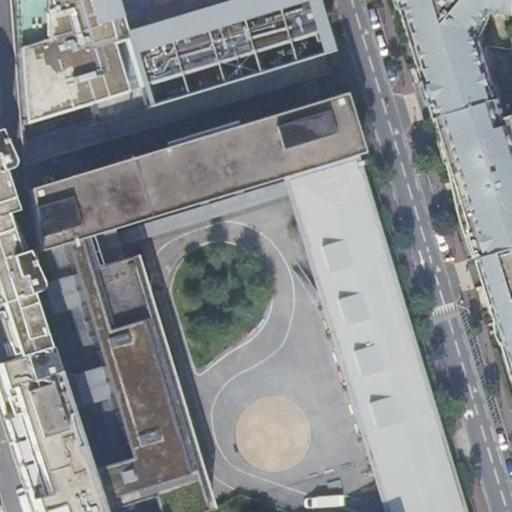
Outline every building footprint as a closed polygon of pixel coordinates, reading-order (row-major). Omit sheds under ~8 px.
[(26,128),(28,136),(314,51),(311,39),(314,38),(325,35),(314,0),(18,0),(19,1),(19,15),(20,30),(21,48),(22,64),(23,80),(24,97),(26,114),(26,128)] [(511,0),(402,0),(437,116),(497,98),(493,84),(477,29),(493,12),(511,14),(511,0)] [(498,17),(493,12),(477,29),(482,33),(498,17)] [(327,43),(325,35),(314,38),(317,46),(327,43)] [(498,82),(493,84),(497,98),(502,96),(498,82)] [(344,291),(312,301),(364,475),(454,448),(389,231),(345,86),(18,184),(39,254),(65,258),(73,287),(63,290),(70,310),(83,306),(105,378),(87,383),(95,409),(114,403),(137,477),(110,485),(118,511),(151,511),(155,511),(214,511),(140,265),(100,277),(92,249),(287,190),(311,183),(344,291)] [(497,98),(437,116),(454,170),(469,222),(476,244),(480,256),(511,246),(511,115),(506,117),(500,97),(497,98)] [(0,327),(10,359),(11,363),(41,353),(24,300),(40,295),(34,252),(25,255),(11,259),(0,223),(0,219),(6,218),(9,217),(0,187),(0,175),(1,175),(2,174),(4,172),(4,170),(5,169),(5,167),(5,165),(1,121),(0,121),(0,327)] [(344,291),(311,183),(287,190),(312,301),(344,291)] [(511,246),(480,256),(511,362),(511,246)] [(0,347),(4,361),(10,359),(0,327),(0,347)] [(94,511),(44,353),(41,353),(11,363),(0,366),(0,412),(8,437),(10,444),(31,511),(94,511)] [(467,511),(454,448),(364,475),(379,511),(467,511)]
